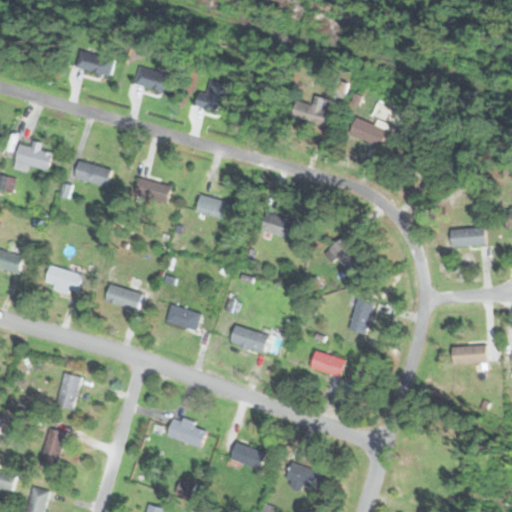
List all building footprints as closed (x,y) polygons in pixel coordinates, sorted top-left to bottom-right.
[(80,49),(75,65),(111,75),(116,58),(80,49)] [(140,65),(135,82),(171,92),(176,75),(140,65)] [(212,77),(208,93),(199,90),(195,104),(216,110),(218,104),(222,105),(229,82),(212,77)] [(298,95),(292,116),(326,125),(332,104),(298,95)] [(379,118),(377,123),(357,115),(350,133),(383,146),(392,123),(379,118)] [(15,160),(48,170),(53,152),(20,142),(15,160)] [(113,168),(79,159),(75,177),(108,186),(113,168)] [(140,176),(135,192),(167,202),(171,185),(140,176)] [(196,210),(229,220),(234,202),(202,192),(196,210)] [(262,230),(296,239),(301,221),(268,212),(262,230)] [(453,245),(487,245),(487,227),(453,227),(453,245)] [(330,250),(355,275),(368,261),(343,237),(330,250)] [(25,255),(0,247),(0,267),(20,273),(25,255)] [(45,285),(78,294),(84,273),(51,264),(45,285)] [(144,294),(111,283),(105,299),(138,310),(144,294)] [(367,335),(378,302),(360,296),(349,329),(367,335)] [(203,314),(172,304),(167,321),(198,331),(203,314)] [(230,342),(265,354),(271,336),(236,324),(230,342)] [(488,363),(488,346),(457,346),(457,363),(488,363)] [(347,360),(316,350),(311,367),(342,377),(347,360)] [(82,376),(67,372),(57,407),(73,411),(82,376)] [(167,436),(202,447),(208,428),(174,417),(167,436)] [(59,464),(66,432),(49,428),(42,461),(59,464)] [(267,453),(237,442),(230,459),(260,470),(267,453)] [(320,492),(326,474),(290,462),(284,481),(320,492)] [(45,511),(51,491),(33,487),(26,511),(45,511)]
